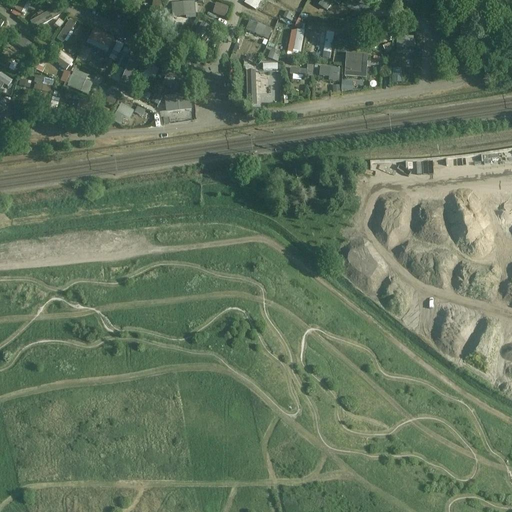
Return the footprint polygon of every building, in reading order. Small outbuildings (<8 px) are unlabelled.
[(75,89),(75,80),(63,80),(63,89),(75,89)] [(274,89),(274,82),(243,82),(243,101),(263,101),(263,96),(256,96),(256,89),(274,89)] [(102,100),(110,103),(115,89),(107,86),(102,100)] [(154,91),(149,99),(155,103),(160,95),(154,91)] [(119,115),(124,118),(129,107),(116,101),(108,117),(116,121),(119,115)] [(135,101),(133,108),(140,111),(142,104),(135,101)]
